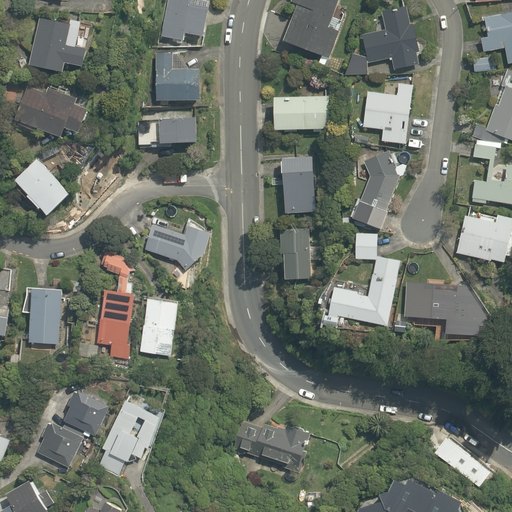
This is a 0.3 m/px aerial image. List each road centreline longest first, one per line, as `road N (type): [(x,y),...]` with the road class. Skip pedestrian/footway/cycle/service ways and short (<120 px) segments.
road 1 (tertiary): [(242,189),(245,292),(261,341),(276,359),(345,392),(430,411),(511,445)]
road 2 (residential): [(242,189),(144,191),(85,238),(36,249),(0,232)]
road 3 (residential): [(429,224),(452,47),(440,0)]
road 4 (tertiary): [(252,0),(242,189)]
